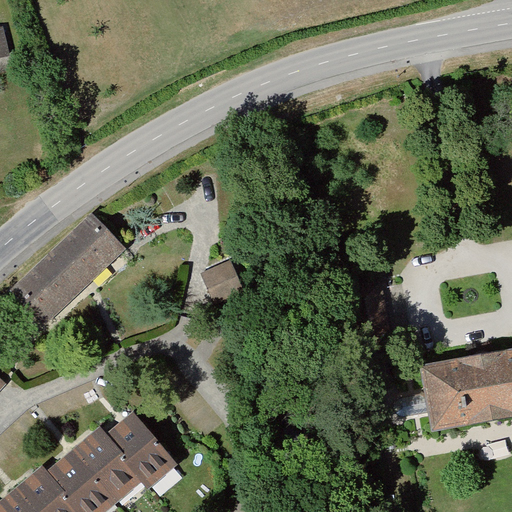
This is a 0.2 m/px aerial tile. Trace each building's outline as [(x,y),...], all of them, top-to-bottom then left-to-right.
[(91,213),(8,291),(44,328),(126,250),(91,213)] [(217,306),(255,293),(243,258),(205,271),(217,306)] [(380,280),(354,283),(361,333),(387,329),(380,280)] [(511,350),(421,367),(432,431),(511,417),(511,350)] [(135,403),(99,433),(142,484),(149,493),(185,463),(135,403)] [(99,429),(45,471),(76,511),(106,511),(142,484),(99,433),(99,429)] [(42,467),(0,501),(0,511),(76,511),(45,471),(42,467)]
